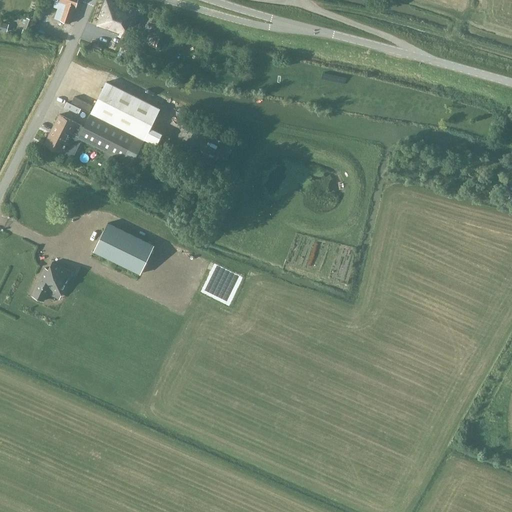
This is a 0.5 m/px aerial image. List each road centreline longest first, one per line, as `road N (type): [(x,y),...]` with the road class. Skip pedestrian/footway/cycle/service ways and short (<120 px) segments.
road 1 (tertiary): [(511,83),(298,26)]
road 2 (unclassified): [(0,194),(89,0)]
road 3 (track): [(452,38),(313,9)]
road 4 (unclassified): [(298,26),(263,26),(164,0)]
